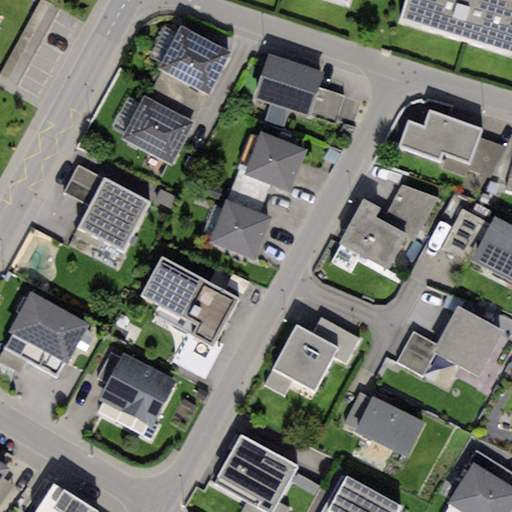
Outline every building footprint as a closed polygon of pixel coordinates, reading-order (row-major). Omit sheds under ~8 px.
[(40,0),(0,73),(0,76),(8,81),(49,5),(40,0)] [(511,55),(511,0),(406,0),(400,21),(511,55)] [(231,51),(181,25),(159,69),(209,94),(231,51)] [(323,73),(268,55),(254,99),(308,117),(318,88),(323,73)] [(344,96),(318,88),(308,117),(335,125),(344,96)] [(194,121),(144,96),(122,138),(172,164),(194,121)] [(424,127),(409,121),(400,147),(438,161),(441,152),(470,162),(479,137),(482,128),(430,110),(424,127)] [(307,149),(261,131),(244,172),(272,184),(290,191),(307,149)] [(507,147),(479,137),(470,162),(467,170),(491,179),(507,147)] [(90,206),(104,179),(78,166),(64,194),(90,206)] [(272,184),(244,172),(238,170),(227,198),(260,212),(272,184)] [(151,203),(104,179),(90,206),(74,236),(98,248),(102,240),(125,252),(151,203)] [(388,211),(381,207),(376,216),(407,233),(417,238),(438,198),(402,184),(388,211)] [(160,189),(155,200),(171,209),(177,198),(160,189)] [(260,212),(227,198),(210,240),(256,258),(272,216),(260,212)] [(381,207),(364,198),(341,241),(389,266),(407,233),(376,216),(381,207)] [(491,223),(461,209),(443,247),(465,257),(473,239),(481,242),(491,223)] [(511,223),(496,215),(481,242),(472,259),(511,280),(511,223)] [(237,301),(161,259),(141,296),(196,326),(191,334),(212,346),(237,301)] [(89,324),(32,294),(3,348),(55,376),(64,360),(68,362),(89,324)] [(436,345),(433,349),(479,375),(503,332),(457,306),(436,345)] [(321,318),(312,334),(338,349),(350,355),(359,339),(321,318)] [(312,334),(297,326),(273,369),(294,380),(314,391),(338,349),(312,334)] [(433,349),(436,345),(412,332),(396,362),(419,375),(433,349)] [(107,385),(121,358),(109,352),(96,379),(107,385)] [(177,381),(124,353),(121,358),(107,385),(100,399),(153,426),(177,381)] [(294,380),(273,369),(264,385),(285,397),(294,380)] [(200,388),(195,397),(203,401),(208,393),(200,388)] [(354,432),(371,397),(359,391),(342,426),(354,432)] [(424,422),(371,397),(354,432),(407,457),(424,422)] [(298,466),(241,434),(215,481),(247,499),(239,511),(286,511),(289,508),(278,502),(298,466)] [(469,461),(473,464),(511,487),(511,472),(476,450),(469,461)] [(511,487),(473,464),(449,503),(463,511),(510,511),(511,509),(511,487)] [(0,505),(14,486),(1,477),(0,478),(0,505)] [(398,511),(401,507),(347,478),(327,511),(398,511)] [(97,511),(98,511),(53,483),(34,511),(97,511)]
